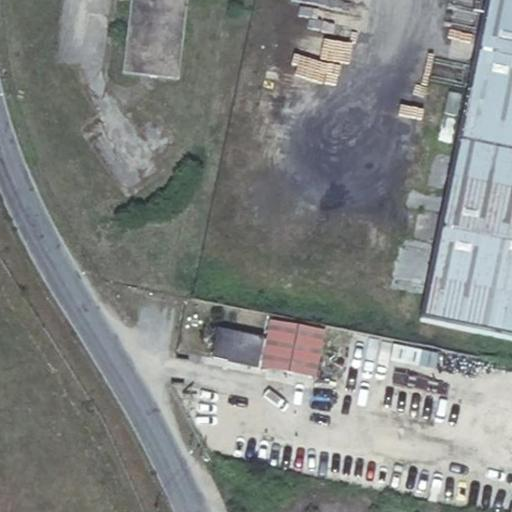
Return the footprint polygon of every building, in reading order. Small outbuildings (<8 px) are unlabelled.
[(147,0),(145,14),(136,70),(155,73),(189,79),(196,39),(202,0),(147,0)] [(511,0),(484,0),(454,150),(511,161),(511,0)] [(511,339),(511,161),(454,150),(419,321),(420,321),(511,339)] [(267,317),(258,365),(315,375),(324,327),(267,317)] [(216,330),(211,354),(258,362),(263,339),(216,330)]
